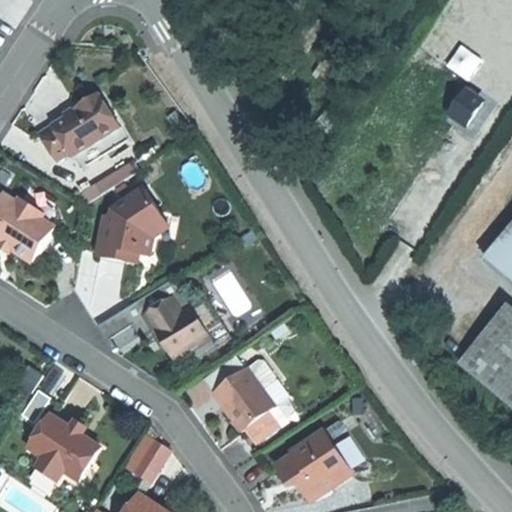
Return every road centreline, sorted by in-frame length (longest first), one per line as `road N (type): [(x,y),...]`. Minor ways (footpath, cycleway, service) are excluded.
road 1 (tertiary): [(510,511),(350,316),(151,0)]
road 2 (residential): [(238,511),(188,431),(161,406),(0,301)]
road 3 (residential): [(0,101),(67,0)]
